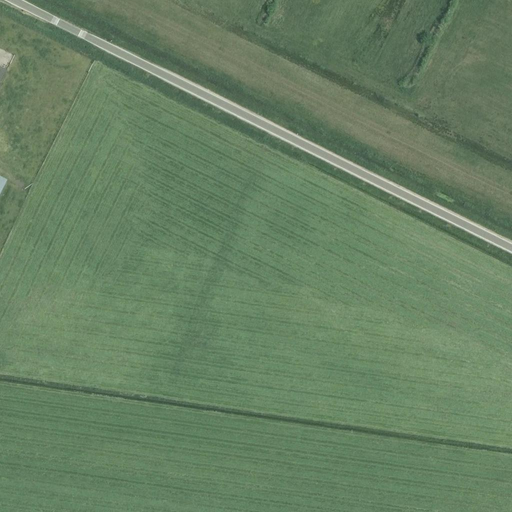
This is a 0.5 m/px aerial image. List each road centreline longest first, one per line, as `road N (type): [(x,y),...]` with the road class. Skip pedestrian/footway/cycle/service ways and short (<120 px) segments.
road 1 (unclassified): [(511,248),(12,0)]
road 2 (track): [(125,0),(511,187)]
